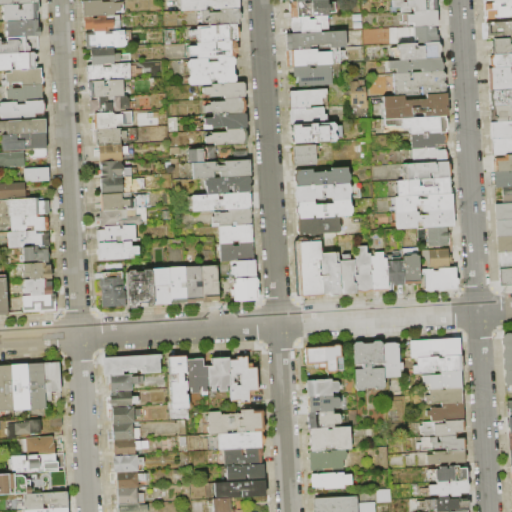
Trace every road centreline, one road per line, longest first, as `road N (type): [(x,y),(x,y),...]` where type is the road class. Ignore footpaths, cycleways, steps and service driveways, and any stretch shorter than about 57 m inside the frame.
road 1 (residential): [(58,0),(88,511)]
road 2 (residential): [(511,309),(0,339)]
road 3 (residential): [(459,0),(488,511)]
road 4 (residential): [(259,0),(288,511)]
